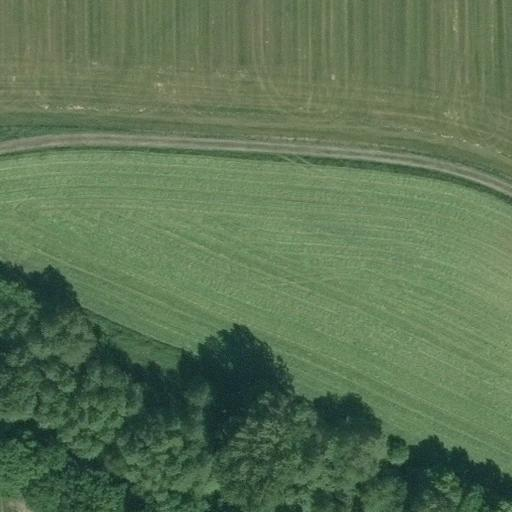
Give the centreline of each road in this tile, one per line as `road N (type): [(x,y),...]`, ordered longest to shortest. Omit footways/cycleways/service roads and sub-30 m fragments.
road 1 (track): [(511,194),(414,162),(0,133)]
road 2 (track): [(170,511),(0,417)]
